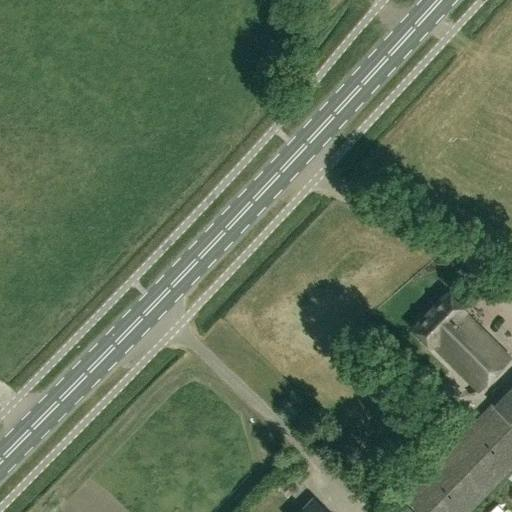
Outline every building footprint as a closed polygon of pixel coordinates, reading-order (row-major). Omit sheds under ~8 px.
[(432,345),(478,391),(510,359),(464,313),(466,311),(447,292),(411,328),(430,347),(432,345)] [(511,390),(403,499),(416,511),(468,511),(511,468),(511,390)] [(416,511),(403,499),(402,500),(406,504),(398,511),(416,511)] [(324,511),(313,501),(302,511),(324,511)] [(485,511),(511,511),(490,503),(485,511)]
